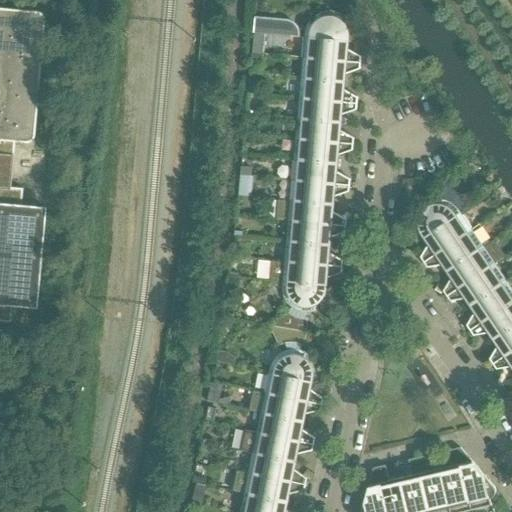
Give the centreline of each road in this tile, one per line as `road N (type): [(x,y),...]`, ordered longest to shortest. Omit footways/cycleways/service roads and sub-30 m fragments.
road 1 (residential): [(332,511),(367,327),(389,296)]
road 2 (residential): [(511,464),(413,307),(389,296)]
road 3 (residential): [(389,296),(375,243),(389,147)]
